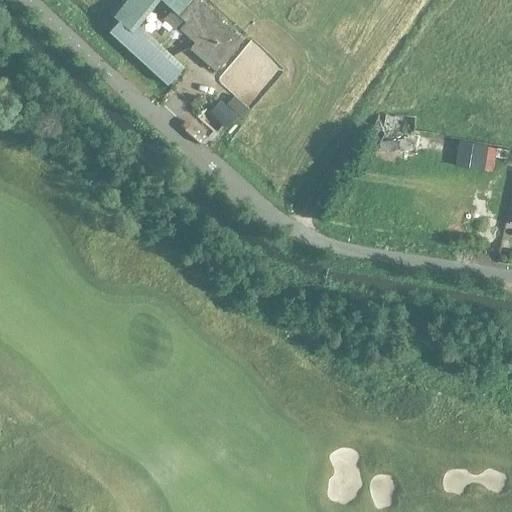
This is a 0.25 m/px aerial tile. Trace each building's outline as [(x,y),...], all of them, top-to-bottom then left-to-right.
[(243,42),(197,0),(129,0),(114,19),(118,22),(109,33),(168,85),(183,68),(139,26),(160,0),(185,23),(179,30),(194,44),(189,50),(216,74),(243,42)] [(236,94),(228,103),(222,99),(212,110),(232,129),(251,108),(236,94)] [(211,109),(203,116),(219,135),(227,128),(211,109)] [(420,136),(418,136),(421,113),(403,111),(402,117),(378,113),(375,128),(371,148),(417,156),(420,136)] [(456,167),(484,172),(488,149),(460,143),(456,167)]
